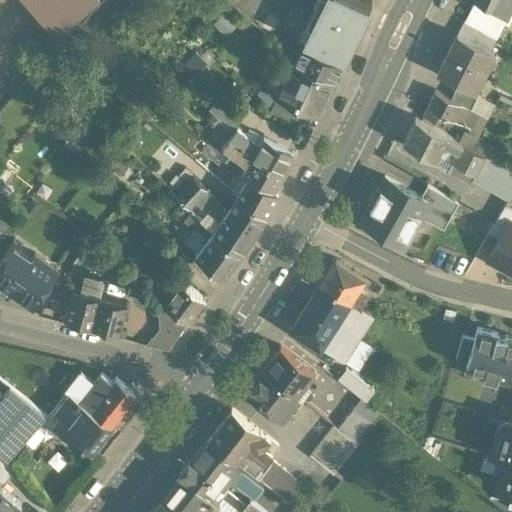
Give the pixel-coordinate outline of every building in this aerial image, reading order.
[(26,0),(54,32),(91,0),(26,0)] [(372,1),(370,0),(316,0),(305,24),(310,26),(294,60),(334,79),(372,1)] [(506,17),(474,0),(463,22),(495,39),(506,17)] [(511,0),(474,0),(506,17),(507,17),(511,6),(511,0)] [(463,22),(463,21),(456,33),(489,50),(495,39),(463,22)] [(489,50),(456,33),(437,70),(469,86),(479,67),(484,69),(493,51),(489,50)] [(334,79),(294,60),(278,94),(300,105),(318,113),(334,79)] [(78,62),(53,85),(63,96),(89,70),(78,62)] [(478,96),(458,85),(451,97),(472,108),(478,96)] [(451,97),(434,89),(423,113),(434,119),(438,111),(468,127),(476,111),(474,110),(474,109),(451,97)] [(300,105),(278,94),(270,110),(292,121),(300,105)] [(484,155),(415,116),(403,138),(434,156),(442,139),(457,148),(452,159),(474,172),(475,173),(484,155)] [(240,123),(233,118),(226,127),(233,133),(230,137),(241,146),(246,136),(236,128),(240,123)] [(294,155),(264,137),(259,144),(246,136),(241,146),(252,155),(253,156),(283,173),(294,155)] [(241,146),(230,137),(223,148),(246,167),(253,156),(252,155),(241,146)] [(511,189),(511,171),(484,155),(475,173),(474,172),(472,176),(508,196),(511,189)] [(283,173),(253,156),(246,167),(242,175),(247,177),(272,192),(283,173)] [(420,196),(384,175),(361,218),(369,222),(365,229),(387,241),(391,234),(404,242),(419,216),(428,200),(420,196)] [(272,192),(247,177),(236,197),(265,216),(277,194),(272,192)] [(193,178),(177,196),(192,210),(213,230),(221,222),(198,201),(207,191),(193,178)] [(427,184),(420,196),(428,200),(419,216),(443,229),(458,202),(427,184)] [(265,216),(236,197),(221,222),(213,230),(239,254),(265,216)] [(511,202),(506,199),(489,230),(500,236),(509,219),(511,220),(511,202)] [(213,230),(192,210),(184,220),(207,237),(213,230)] [(511,220),(509,219),(500,236),(487,258),(511,272),(511,220)] [(207,237),(195,254),(223,275),(239,254),(213,230),(207,237)] [(34,252),(30,257),(11,245),(15,239),(14,238),(0,258),(0,282),(8,288),(4,293),(7,295),(10,289),(32,304),(57,267),(34,252)] [(363,277),(335,258),(320,282),(361,309),(368,297),(355,290),(363,277)] [(83,292),(72,289),(65,317),(91,324),(98,296),(103,278),(88,274),(83,292)] [(167,293),(162,301),(189,321),(205,299),(177,278),(167,293)] [(361,309),(320,282),(306,304),(334,323),(335,322),(342,310),(354,318),(361,309)] [(158,284),(152,293),(162,301),(167,293),(163,290),(164,289),(158,284)] [(126,303),(98,296),(91,324),(118,331),(126,303)] [(334,323),(306,304),(291,328),(319,346),(327,334),(339,342),(347,330),(335,322),(334,323)] [(511,365),(511,337),(477,327),(466,364),(485,370),(484,374),(496,377),(497,374),(509,377),(511,365)] [(358,338),(347,330),(339,342),(351,349),(358,338)] [(314,372),(280,345),(272,354),(273,355),(262,368),(296,395),(314,372)] [(296,395),(262,368),(245,389),(280,417),(296,396),(296,395)] [(93,382),(80,372),(65,390),(77,399),(90,408),(111,381),(100,373),(93,382)] [(90,408),(89,409),(109,425),(135,393),(115,377),(111,381),(90,408)] [(10,386),(0,397),(0,455),(1,457),(4,459),(39,418),(43,412),(10,386)] [(67,391),(48,416),(43,412),(39,418),(52,429),(77,399),(67,391)] [(381,397),(373,407),(387,417),(394,408),(381,397)] [(77,399),(52,429),(76,448),(80,443),(89,450),(109,425),(89,409),(90,408),(77,399)] [(277,445),(231,408),(207,438),(257,478),(265,469),(250,457),(249,458),(242,452),(248,444),(266,459),(277,445)] [(354,408),(337,428),(356,444),(372,423),(354,408)] [(511,418),(508,417),(505,427),(497,424),(488,454),(501,458),(511,461),(511,418)] [(334,426),(310,456),(333,474),(356,444),(337,428),(334,426)] [(257,478),(207,438),(190,460),(218,483),(223,487),(228,480),(235,480),(254,494),(263,482),(257,478)] [(266,459),(248,444),(242,452),(249,458),(250,457),(265,469),(270,462),(266,459)] [(0,511),(20,511),(17,510),(21,506),(0,489),(0,488),(15,470),(4,459),(1,457),(0,458),(0,511)] [(511,461),(501,458),(493,484),(511,490),(511,461)] [(194,511),(218,483),(190,460),(160,498),(178,511),(194,511)] [(300,483),(272,460),(265,469),(257,478),(263,482),(286,501),(300,483)] [(178,511),(160,498),(148,511),(178,511)] [(239,511),(263,511),(249,500),(239,511)]
